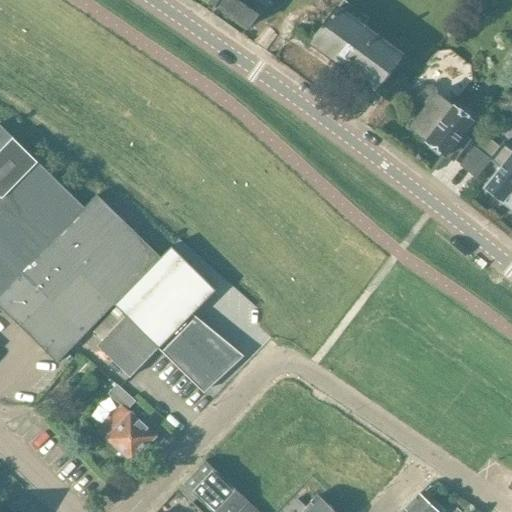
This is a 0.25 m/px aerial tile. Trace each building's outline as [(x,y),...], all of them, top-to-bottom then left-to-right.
[(290,0),(260,0),(258,2),(279,17),(290,0)] [(397,54),(358,26),(364,18),(342,2),(336,9),(335,8),(310,41),(375,89),(373,90),(394,105),(408,85),(397,77),(393,82),(382,74),(397,54)] [(463,134),(473,121),(452,105),(452,106),(436,94),(436,89),(432,86),(426,86),(415,100),(424,107),(409,126),(426,139),(425,140),(445,155),(445,154),(453,160),(469,139),(463,134)] [(0,174),(25,149),(0,124),(0,174)] [(511,147),(505,142),(490,160),(500,167),(484,187),(511,208),(511,147)] [(476,177),(490,159),(474,147),(460,164),(476,177)] [(0,292),(85,207),(25,149),(0,174),(0,292)] [(0,307),(57,363),(160,257),(97,195),(85,207),(0,292),(0,307)] [(234,358),(194,319),(192,320),(189,317),(215,290),(182,258),(181,259),(173,250),(159,265),(167,273),(125,317),(158,349),(158,348),(203,391),(234,358)] [(158,349),(125,317),(97,346),(130,378),(158,349)] [(155,436),(126,409),(135,400),(117,383),(108,392),(122,406),(98,431),(131,462),(155,436)] [(259,511),(205,460),(177,488),(192,502),(197,497),(212,511),(334,511),(317,495),(305,508),(296,499),(284,511),(259,511)] [(437,511),(419,493),(401,511),(400,511),(437,511)] [(0,511),(13,511),(6,505),(5,505),(2,502),(0,504),(0,511)]
